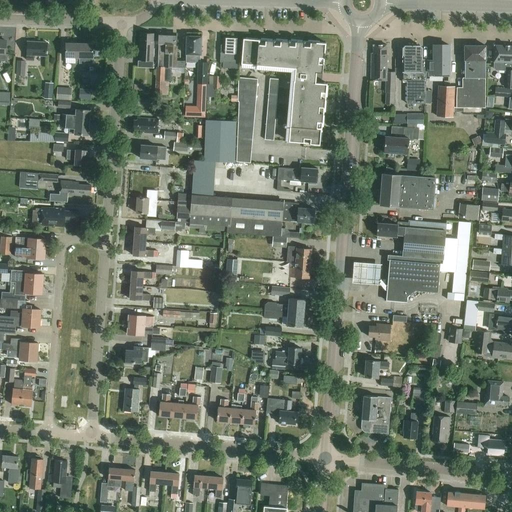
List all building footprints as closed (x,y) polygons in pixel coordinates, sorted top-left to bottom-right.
[(140,34),(139,60),(153,61),(154,34),(140,34)] [(177,61),(177,46),(175,46),(175,35),(159,34),(159,46),(158,67),(156,67),(155,94),(168,94),(168,82),(171,82),(171,68),(176,68),(184,68),(185,61),(177,61)] [(187,36),(186,55),(186,63),(196,63),(196,62),(198,62),(198,63),(197,84),(205,85),(207,85),(207,76),(208,64),(200,63),(200,55),(201,55),(202,37),(187,36)] [(237,39),(224,38),(223,45),(221,45),(221,53),(224,53),(223,62),(236,62),(236,54),(237,39)] [(258,40),(243,39),(241,64),(301,69),(300,81),(294,81),(289,142),(310,143),(310,144),(320,145),(321,130),(322,130),(323,115),(324,115),(325,100),(326,100),(327,83),(316,83),(316,72),(322,73),(323,64),(324,64),(324,61),(324,58),(321,57),(322,52),(325,52),(325,48),(325,43),(303,41),(303,42),(288,41),(273,40),(273,41),(258,39),(258,40)] [(27,42),(27,55),(26,61),(34,61),(35,56),(46,56),(47,52),(49,52),(50,50),(51,46),(49,44),(47,44),(47,43),(27,42)] [(79,70),(80,44),(66,43),(66,57),(76,58),(75,64),(73,64),(73,70),(79,70)] [(92,58),(93,58),(93,44),(80,44),(79,70),(85,70),(86,64),(92,64),(92,58)] [(387,46),(373,45),(373,54),(372,55),(371,55),(371,80),(386,81),(386,92),(385,105),(394,105),(394,93),(395,93),(395,73),(387,72),(387,46)] [(407,80),(407,82),(407,104),(425,104),(426,60),(422,60),(422,48),(420,46),(419,46),(419,45),(406,45),(405,45),(402,48),(402,70),(402,80),(407,80)] [(450,46),(434,46),(434,58),(428,58),(428,77),(450,77),(450,46)] [(485,46),(465,46),(465,78),(462,78),(462,88),(454,88),(453,112),(463,112),(463,108),(485,108),(485,46)] [(511,88),(511,47),(494,46),(494,47),(495,47),(494,62),(494,68),(496,70),(507,71),(507,88),(511,88)] [(16,76),(25,76),(26,61),(17,61),(16,76)] [(207,85),(207,97),(215,97),(215,89),(220,89),(221,77),(213,77),(213,85),(207,85)] [(238,102),(239,102),(255,103),(257,79),(238,78),(238,102)] [(269,79),(268,94),(277,95),(279,79),(269,79)] [(184,116),(204,117),(204,111),(205,85),(197,84),(196,106),(185,105),(184,116)] [(437,116),(453,117),(453,112),(454,88),(454,87),(438,86),(437,116)] [(57,87),(57,100),(71,101),(72,88),(57,87)] [(495,97),(509,98),(510,89),(495,88),(495,97)] [(44,89),(44,99),(52,99),(53,89),(44,89)] [(80,90),(79,100),(90,101),(91,90),(80,90)] [(0,105),(10,106),(10,93),(0,92),(0,105)] [(277,95),(268,94),(267,109),(276,110),(277,95)] [(155,104),(154,115),(168,117),(169,105),(155,104)] [(276,110),(267,109),(266,124),(275,125),(276,110)] [(63,115),(62,121),(89,123),(90,111),(76,110),(76,116),(63,115)] [(407,114),(407,127),(424,128),(424,125),(423,125),(423,114),(407,114)] [(144,133),(157,134),(158,120),(138,118),(137,121),(134,121),(134,129),(145,130),(144,133)] [(29,119),(29,129),(39,130),(40,120),(29,119)] [(511,130),(511,119),(505,119),(504,121),(495,120),(494,133),(486,133),(485,142),(505,145),(506,135),(504,134),(504,130),(511,130),(511,131),(511,130)] [(204,162),(216,162),(234,163),(236,121),(206,120),(204,162)] [(89,123),(62,121),(62,128),(70,128),(70,134),(88,135),(89,123)] [(275,125),(266,124),(265,140),(274,141),(275,125)] [(407,128),(404,127),(403,138),(385,137),(384,146),(383,146),(383,151),(384,151),(384,152),(387,153),(386,158),(394,158),(395,153),(408,154),(409,139),(423,140),(424,128),(407,127),(407,128)] [(14,142),(15,133),(8,132),(7,139),(7,141),(14,142)] [(164,132),(164,140),(177,141),(178,133),(164,132)] [(37,141),(49,142),(55,143),(55,142),(68,143),(69,134),(55,133),(55,134),(39,133),(39,139),(37,139),(37,141)] [(474,146),(482,142),(479,136),(471,139),(474,146)] [(187,150),(204,152),(205,145),(174,142),(173,151),(187,153),(187,150)] [(165,161),(166,156),(166,147),(157,147),(157,146),(141,145),(140,159),(165,161)] [(489,157),(502,159),(503,149),(490,148),(489,157)] [(75,165),(86,166),(87,151),(76,150),(76,151),(67,150),(67,160),(75,160),(75,165)] [(471,151),(470,164),(479,165),(479,151),(471,151)] [(194,161),(192,195),(190,224),(227,226),(227,233),(258,235),(258,236),(287,238),(287,237),(299,238),(299,233),(290,233),(287,229),(281,229),(282,221),(283,207),(284,202),(213,197),(216,162),(204,162),(194,161)] [(407,162),(407,171),(420,172),(421,163),(407,162)] [(278,169),(277,180),(277,191),(290,192),(290,190),(284,189),(281,186),(281,180),(301,181),(308,182),(308,184),(316,184),(316,183),(317,183),(318,169),(301,168),(301,170),(278,169)] [(482,172),(481,181),(496,183),(497,174),(482,172)] [(39,181),(39,182),(58,183),(58,175),(26,173),(26,180),(39,181)] [(433,209),(435,178),(402,176),(402,175),(382,174),(380,200),(380,202),(380,205),(399,206),(433,209)] [(511,197),(511,181),(510,181),(509,185),(502,184),(501,190),(509,191),(508,197),(511,197)] [(50,194),(49,201),(67,203),(67,195),(71,195),(82,196),(82,194),(91,195),(91,186),(78,185),(79,183),(72,182),(60,182),(59,195),(50,194)] [(481,201),(498,203),(499,190),(482,188),(481,201)] [(147,190),(147,198),(137,198),(136,213),(147,214),(147,216),(156,217),(157,207),(169,208),(169,205),(178,206),(176,219),(178,219),(177,223),(185,223),(190,224),(192,195),(178,194),(178,201),(157,200),(158,191),(147,190)] [(17,209),(35,210),(35,200),(18,200),(17,209)] [(482,211),(497,212),(498,204),(482,203),(482,211)] [(459,218),(475,220),(477,220),(478,206),(460,204),(459,218)] [(298,208),(283,207),(282,221),(313,223),(314,209),(298,208)] [(65,209),(58,209),(41,208),(40,226),(65,228),(65,222),(69,222),(69,220),(78,221),(78,212),(65,211),(65,209)] [(511,210),(503,209),(502,214),(498,214),(498,221),(511,222),(511,210)] [(185,223),(177,223),(161,221),(161,230),(182,231),(182,229),(185,229),(185,223)] [(443,260),(446,224),(409,221),(408,223),(398,222),(398,225),(377,223),(376,235),(397,237),(397,235),(399,235),(398,239),(404,240),(402,260),(389,259),(386,300),(407,302),(407,297),(415,291),(438,293),(440,265),(441,260),(443,260)] [(470,223),(458,222),(452,294),(447,293),(447,300),(463,301),(470,223)] [(135,227),(134,241),(146,242),(146,234),(155,235),(155,229),(135,227)] [(480,227),(479,235),(491,236),(492,228),(480,227)] [(503,250),(511,251),(511,236),(504,236),(504,235),(495,234),(494,239),(503,240),(503,249),(503,250)] [(287,238),(258,236),(258,240),(272,242),(272,247),(287,248),(287,238)] [(11,247),(11,242),(12,238),(1,237),(1,246),(11,247)] [(45,249),(45,239),(22,238),(22,243),(16,243),(16,247),(45,249)] [(134,241),(133,255),(153,257),(153,251),(145,250),(146,242),(134,241)] [(11,247),(1,246),(0,250),(0,252),(0,253),(10,255),(11,247)] [(311,250),(298,249),(298,247),(288,246),(287,262),(295,263),(310,264),(311,250)] [(16,247),(15,257),(44,259),(45,249),(16,247)] [(511,251),(503,250),(503,249),(494,249),(493,254),(502,255),(502,265),(511,265),(511,251)] [(177,251),(176,267),(194,268),(194,260),(187,259),(188,251),(177,251)] [(225,282),(236,282),(238,260),(227,259),(225,282)] [(473,260),(472,270),(489,272),(490,262),(473,260)] [(0,273),(8,274),(8,264),(0,263),(0,273)] [(310,264),(295,263),(295,268),(290,268),(289,276),(309,278),(310,264)] [(382,266),(353,264),(352,283),(381,285),(382,266)] [(156,265),(156,274),(176,275),(176,267),(173,267),(173,266),(170,266),(167,266),(156,265)] [(11,270),(10,282),(25,283),(42,284),(43,274),(27,273),(27,271),(11,270)] [(272,284),(284,285),(284,271),(272,270),(272,284)] [(131,285),(143,286),(143,278),(151,279),(152,273),(132,271),(131,285)] [(470,272),(469,281),(488,283),(489,274),(470,272)] [(160,286),(170,287),(171,278),(167,278),(167,280),(161,279),(160,286)] [(10,282),(16,283),(15,293),(2,292),(2,299),(25,301),(26,293),(42,294),(42,284),(25,283),(10,282)] [(143,286),(131,285),(130,299),(150,301),(150,295),(142,294),(143,286)] [(271,287),(271,296),(289,297),(290,288),(271,287)] [(507,289),(498,288),(492,287),(492,289),(484,288),(483,298),(492,299),(492,300),(506,301),(506,299),(511,299),(511,291),(507,291),(507,289)] [(153,308),(163,309),(164,298),(154,297),(153,308)] [(25,301),(2,299),(1,299),(0,308),(17,309),(17,308),(24,309),(26,309),(26,302),(25,302),(25,301)] [(265,305),(264,310),(304,313),(305,300),(289,299),(288,305),(277,304),(276,303),(268,302),(265,305)] [(477,311),(493,313),(495,303),(478,301),(477,311)] [(24,309),(23,314),(18,313),(18,311),(11,311),(11,317),(40,319),(40,310),(26,309),(24,309)] [(264,310),(264,318),(278,319),(279,317),(282,317),(282,316),(287,317),(286,325),(303,327),(304,313),(264,310)] [(163,311),(163,317),(180,318),(192,319),(193,313),(180,312),(163,311)] [(39,328),(40,319),(11,317),(0,315),(0,332),(4,333),(7,333),(7,326),(23,327),(23,326),(39,328)] [(129,315),(128,325),(153,326),(152,326),(153,317),(129,315)] [(496,329),(511,330),(511,316),(498,315),(496,329)] [(369,326),(368,337),(375,337),(375,339),(390,340),(391,325),(376,324),(376,326),(369,326)] [(153,326),(128,325),(127,334),(144,335),(144,334),(152,334),(153,326)] [(265,335),(281,337),(282,328),(265,327),(265,335)] [(448,343),(461,344),(462,330),(450,328),(448,343)] [(511,344),(494,342),(493,342),(490,339),(491,332),(489,332),(478,331),(476,354),(484,355),(484,357),(503,359),(504,358),(511,359),(511,344)] [(254,335),(253,344),(264,345),(265,336),(254,335)] [(22,342),(22,339),(11,338),(10,344),(3,344),(3,350),(8,350),(20,351),(37,352),(38,343),(22,342)] [(148,362),(149,348),(134,347),(133,350),(126,350),(125,362),(141,363),(141,362),(148,362)] [(284,369),(285,361),(288,362),(287,364),(300,365),(300,364),(302,363),(302,359),(301,358),(301,349),(289,347),(288,353),(275,352),(275,361),(271,361),(271,368),(284,369)] [(251,362),(263,363),(265,350),(252,349),(251,362)] [(8,350),(8,357),(20,357),(20,360),(37,361),(37,352),(20,351),(8,350)] [(433,359),(432,366),(440,368),(441,360),(433,359)] [(378,369),(388,369),(389,363),(379,362),(379,361),(366,361),(365,377),(377,378),(378,369)] [(220,364),(211,363),(209,383),(219,384),(220,367),(219,367),(220,364)] [(24,381),(24,378),(24,380),(14,379),(15,369),(6,368),(5,381),(15,382),(14,388),(13,388),(12,405),(21,406),(24,381)] [(194,380),(202,381),(203,369),(196,368),(194,380)] [(35,378),(35,370),(25,369),(24,378),(24,381),(21,406),(31,407),(32,390),(31,390),(31,377),(35,378)] [(269,371),(269,379),(278,380),(278,372),(269,371)] [(380,386),(401,388),(402,378),(393,377),(393,379),(381,378),(380,386)] [(134,384),(134,389),(125,389),(123,411),(138,412),(140,390),(138,390),(139,385),(146,386),(147,379),(134,378),(133,384),(134,384)] [(484,406),(496,408),(496,405),(507,406),(508,397),(502,396),(503,381),(487,380),(486,393),(485,393),(484,406)] [(413,388),(412,409),(424,409),(426,389),(413,388)] [(171,417),(173,403),(169,402),(170,395),(163,394),(162,402),(160,402),(159,416),(171,417)] [(364,396),(363,408),(362,420),(370,420),(370,433),(388,434),(391,398),(364,396)] [(185,404),(184,418),(197,419),(198,405),(200,405),(201,398),(193,397),(193,405),(185,404)] [(250,410),(243,409),(242,423),(255,425),(256,411),(258,411),(259,403),(257,403),(257,398),(251,397),(250,410)] [(280,410),(279,423),(280,423),(281,425),(285,426),(286,424),(295,424),(296,412),(290,412),(291,401),(267,398),(266,409),(280,410)] [(229,422),(231,408),(227,408),(228,400),(221,399),(220,407),(218,407),(217,421),(229,422)] [(179,403),(173,403),(171,417),(184,418),(185,404),(183,404),(183,401),(179,400),(179,403)] [(444,412),(454,413),(455,402),(445,401),(444,412)] [(457,402),(455,413),(476,415),(477,404),(457,402)] [(242,423),(243,409),(241,409),(241,406),(237,406),(236,409),(231,408),(229,422),(242,423)] [(417,422),(416,422),(417,414),(411,413),(410,421),(404,421),(403,430),(404,430),(404,437),(404,438),(408,439),(408,438),(416,439),(417,422)] [(444,442),(445,431),(448,431),(450,417),(434,416),(432,434),(433,434),(432,441),(444,442)] [(478,439),(477,448),(484,448),(488,449),(487,454),(503,456),(504,441),(488,440),(489,435),(478,434),(478,439)] [(469,453),(469,445),(454,443),(453,451),(469,453)] [(20,468),(17,468),(18,457),(3,455),(2,467),(10,467),(8,483),(18,483),(20,468)] [(41,488),(42,476),(43,459),(32,458),(31,475),(30,487),(41,488)] [(55,460),(54,475),(49,474),(48,481),(61,483),(60,498),(71,499),(72,484),(63,483),(64,476),(66,476),(67,461),(55,460)] [(109,468),(107,487),(101,487),(100,501),(107,502),(108,490),(113,491),(114,486),(121,487),(122,469),(109,468)] [(122,469),(121,487),(121,480),(126,480),(125,491),(133,492),(133,493),(140,493),(140,487),(134,487),(135,470),(122,469)] [(164,484),(165,473),(151,471),(149,491),(154,492),(155,492),(156,484),(164,484)] [(165,473),(164,484),(172,485),(171,493),(177,494),(179,474),(165,473)] [(208,488),(209,477),(195,475),(193,495),(199,496),(200,487),(208,488)] [(209,477),(208,488),(216,489),(215,497),(221,498),(223,478),(209,477)] [(252,480),(237,479),(235,500),(229,499),(227,511),(238,511),(239,504),(250,505),(252,480)] [(396,511),(398,490),(387,489),(387,485),(362,483),(361,491),(355,490),(353,511),(396,511)] [(261,484),(260,496),(270,496),(269,507),(264,507),(263,511),(286,511),(287,508),(286,508),(288,486),(261,484)] [(441,498),(431,497),(431,493),(417,492),(415,510),(419,511),(420,511),(435,511),(436,510),(439,510),(441,498)] [(448,492),(447,506),(483,509),(484,497),(460,495),(460,493),(448,492)] [(140,493),(133,493),(132,505),(139,506),(140,493)] [(37,500),(36,511),(40,511),(44,511),(45,501),(37,500)] [(184,511),(192,511),(193,504),(186,503),(184,511)] [(217,511),(226,511),(227,504),(219,503),(217,511)]
